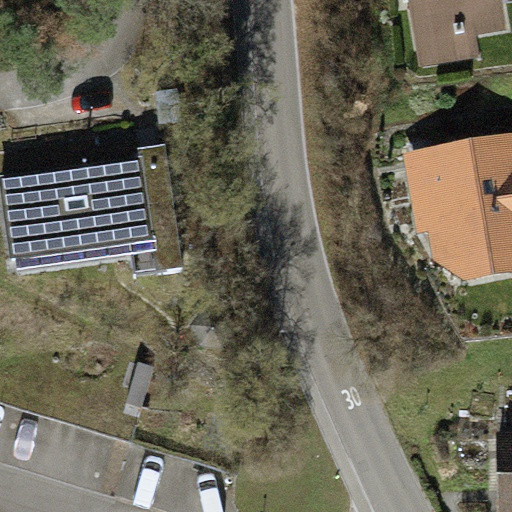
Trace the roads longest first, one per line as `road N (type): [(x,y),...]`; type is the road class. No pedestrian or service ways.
road 1 (tertiary): [(267,0),(291,226),(343,386),(399,511)]
road 2 (residential): [(0,92),(47,89),(111,51),(125,0)]
